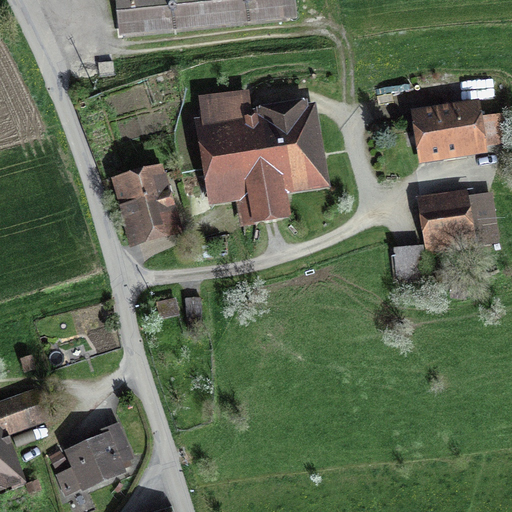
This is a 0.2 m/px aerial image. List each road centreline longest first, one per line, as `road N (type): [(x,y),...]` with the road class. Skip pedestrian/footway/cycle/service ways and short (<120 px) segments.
road 1 (unclassified): [(16,0),(83,153),(184,511)]
road 2 (track): [(353,121),(343,45),(316,30),(47,65)]
